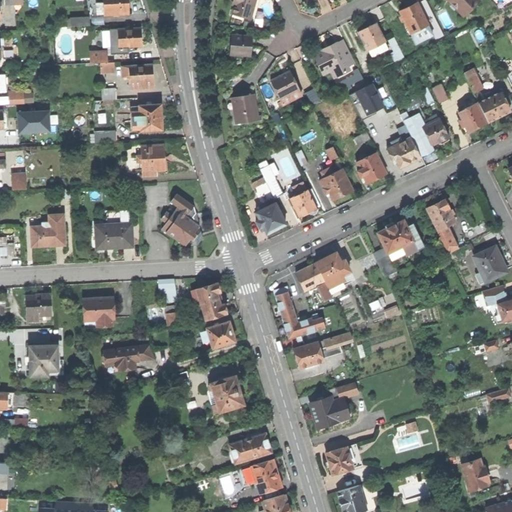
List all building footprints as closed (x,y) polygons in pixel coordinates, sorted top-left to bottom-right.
[(105,11),(105,15),(131,14),(131,3),(130,0),(104,0),(104,2),(105,11)] [(235,0),(232,14),(250,19),(253,9),(255,0),(235,0)] [(447,0),(463,16),(480,1),(478,0),(447,0)] [(400,11),(413,38),(430,29),(417,3),(408,7),(400,11)] [(76,18),(76,26),(90,25),(89,17),(76,18)] [(358,31),(367,50),(385,42),(375,23),(367,27),(358,31)] [(119,29),(120,48),(143,47),(142,38),(142,28),(119,29)] [(433,35),(430,29),(413,38),(416,44),(433,35)] [(229,55),(250,56),(251,46),(252,36),(230,34),(229,55)] [(392,52),(396,60),(405,55),(395,36),(389,39),(395,50),(392,52)] [(323,50),(313,55),(317,62),(314,65),(316,67),(320,68),(323,75),(333,69),(337,76),(348,71),(346,66),(354,62),(343,40),(336,43),(336,42),(328,46),(323,49),(323,50)] [(96,63),(102,63),(109,62),(108,52),(96,53),(96,61),(96,63)] [(102,63),(103,74),(116,73),(116,62),(109,62),(102,63)] [(132,79),(132,84),(152,84),(154,83),(154,75),(153,65),(131,66),(132,79)] [(453,71),(460,84),(467,81),(464,73),(461,68),(453,71)] [(347,79),(350,85),(363,79),(358,69),(353,72),(354,75),(347,79)] [(470,70),(464,73),(467,81),(473,93),(480,90),(470,70)] [(280,99),(299,89),(289,71),(279,76),(270,80),(280,99)] [(339,91),(350,85),(347,79),(336,85),(339,91)] [(369,80),(349,91),(363,116),(382,106),(369,80)] [(441,83),(433,87),(439,101),(448,97),(441,83)] [(152,88),(152,84),(132,84),(132,92),(149,91),(149,89),(152,88)] [(304,93),(309,105),(320,100),(314,88),(304,93)] [(103,90),(104,100),(118,99),(117,89),(103,90)] [(478,102),(488,122),(499,117),(510,111),(500,91),(478,102)] [(10,104),(10,105),(24,104),(23,93),(10,94),(10,96),(10,104)] [(232,97),(237,123),(257,120),(257,116),(253,94),(243,95),(232,97)] [(424,97),(429,107),(431,106),(435,104),(430,94),(424,97)] [(398,109),(400,114),(403,121),(418,113),(421,112),(415,101),(398,109)] [(437,103),(435,104),(431,106),(435,114),(440,111),(437,103)] [(465,125),(468,132),(477,127),(486,123),(476,103),(458,112),(462,119),(459,120),(462,127),(465,125)] [(141,129),(141,131),(163,130),(162,117),(161,104),(140,106),(140,112),(141,129)] [(51,109),(16,111),(17,135),(25,135),(41,134),(52,134),(51,109)] [(133,130),(141,129),(140,112),(132,113),(133,130)] [(408,130),(421,157),(434,151),(431,145),(422,126),(424,125),(423,123),(418,113),(403,121),(405,124),(408,130)] [(394,117),(399,127),(405,124),(403,121),(400,114),(394,117)] [(437,116),(423,123),(424,125),(438,119),(437,116)] [(363,122),(367,132),(369,135),(375,132),(369,119),(363,122)] [(438,119),(424,125),(422,126),(431,145),(436,142),(439,141),(447,137),(438,119)] [(398,135),(408,130),(405,124),(399,127),(395,129),(398,135)] [(96,132),(96,144),(117,143),(116,131),(96,132)] [(355,137),(358,145),(371,139),(369,135),(367,132),(355,137)] [(387,149),(392,159),(395,158),(399,167),(409,162),(419,157),(410,138),(400,143),(393,146),(387,149)] [(142,162),(143,171),(157,171),(164,170),(164,157),(163,145),(142,146),(142,156),(142,162)] [(326,150),(331,159),(337,156),(333,147),(326,150)] [(363,176),(367,183),(375,179),(386,174),(375,152),(357,162),(360,169),(357,171),(360,177),(363,176)] [(168,157),(164,157),(164,170),(157,171),(157,174),(169,173),(168,163),(168,157)] [(319,180),(326,194),(329,192),(333,200),(342,195),(352,190),(341,169),(319,180)] [(11,175),(12,182),(26,181),(26,174),(11,175)] [(26,189),(26,181),(12,182),(12,190),(26,189)] [(269,186),(270,189),(274,197),(274,198),(282,194),(276,182),(269,186)] [(296,186),(299,193),(306,190),(302,183),(296,186)] [(262,203),(274,197),(270,189),(258,195),(262,203)] [(299,193),(289,198),(298,217),(303,214),(307,212),(310,214),(315,211),(315,209),(316,208),(307,189),(306,190),(299,193)] [(178,207),(177,209),(194,220),(196,217),(193,215),(196,210),(193,205),(175,193),(170,202),(178,207)] [(427,209),(438,231),(449,226),(456,223),(445,200),(436,205),(427,209)] [(285,224),(274,203),(256,212),(259,220),(256,221),(259,227),(262,226),(266,234),(276,229),(285,224)] [(162,229),(186,245),(191,238),(195,241),(197,238),(199,235),(195,232),(200,224),(194,220),(177,209),(174,213),(176,215),(175,216),(166,211),(161,219),(167,223),(162,229)] [(105,211),(106,226),(130,224),(129,210),(105,211)] [(49,213),(49,221),(51,221),(51,223),(64,223),(64,212),(49,213)] [(378,233),(388,253),(390,252),(402,246),(414,240),(407,227),(404,220),(395,224),(394,222),(390,224),(386,226),(387,228),(378,233)] [(49,243),(65,242),(64,223),(51,223),(51,221),(49,221),(43,221),(43,224),(31,224),(32,244),(49,243)] [(114,248),(133,247),(132,224),(130,224),(106,226),(96,226),(97,249),(114,248)] [(413,224),(407,227),(414,240),(402,246),(406,253),(407,255),(424,247),(413,224)] [(452,234),(449,226),(438,231),(442,239),(449,236),(452,234)] [(456,250),(449,236),(442,239),(449,253),(456,250)] [(406,253),(402,246),(390,252),(393,259),(406,253)] [(482,272),(486,282),(508,271),(501,258),(496,246),(474,257),(482,272)] [(393,259),(390,252),(388,253),(377,258),(385,276),(398,270),(393,259)] [(316,263),(325,281),(326,283),(340,276),(350,271),(345,260),(341,262),(336,253),(326,258),(316,263)] [(305,291),(317,285),(325,281),(316,263),(306,268),(296,273),(305,291)] [(484,283),(486,282),(482,272),(478,274),(481,282),(484,283)] [(326,283),(331,293),(345,286),(340,276),(326,283)] [(165,295),(177,294),(175,279),(159,279),(161,295),(165,295)] [(333,298),(331,293),(326,283),(325,281),(317,285),(318,288),(317,288),(324,301),(331,297),(332,298),(333,298)] [(217,283),(197,289),(201,300),(207,319),(227,313),(224,304),(221,306),(219,299),(217,293),(220,292),(217,283)] [(195,302),(201,300),(197,289),(191,291),(195,302)] [(479,294),(481,302),(485,301),(486,302),(495,300),(492,290),(479,294)] [(276,295),(289,339),(325,328),(322,317),(313,320),(312,318),(298,322),(292,300),(291,300),(288,292),(276,295)] [(37,296),(26,296),(27,315),(38,315),(51,314),(50,295),(37,296)] [(98,298),(83,299),(84,310),(87,310),(88,320),(97,320),(97,323),(112,323),(111,319),(114,319),(113,298),(98,298)] [(502,321),(511,318),(511,298),(497,303),(500,314),(502,321)] [(385,311),(387,316),(399,311),(396,306),(385,311)] [(168,313),(170,327),(182,325),(180,311),(168,313)] [(230,321),(208,327),(211,338),(213,347),(225,344),(227,346),(231,345),(232,342),(235,341),(232,329),(230,321)] [(340,335),(319,342),(320,348),(342,341),(340,335)] [(475,347),(477,352),(487,350),(487,351),(499,348),(497,341),(475,347)] [(298,359),(300,368),(324,361),(320,348),(319,342),(295,349),(298,359)] [(151,343),(104,349),(104,352),(102,354),(103,360),(106,362),(106,365),(115,364),(119,367),(119,370),(138,368),(137,360),(140,360),(139,356),(154,355),(152,348),(151,343)] [(30,346),(30,376),(47,375),(47,371),(57,370),(57,360),(57,346),(43,346),(30,346)] [(64,360),(57,360),(57,370),(47,371),(47,375),(64,375),(64,360)] [(174,375),(176,382),(188,378),(186,372),(174,375)] [(213,405),(215,413),(244,404),(241,394),(243,394),(242,389),(240,385),(239,386),(236,375),(211,383),(212,384),(209,385),(210,389),(213,388),(218,404),(213,405)] [(356,383),(338,388),(340,396),(341,398),(359,392),(358,390),(361,389),(359,385),(357,386),(356,383)] [(324,391),(326,399),(331,398),(332,399),(340,396),(338,388),(337,387),(324,391)] [(488,395),(490,403),(511,396),(509,389),(488,395)] [(0,391),(0,404),(14,405),(14,392),(0,391)] [(483,405),(490,403),(488,395),(481,397),(483,405)] [(315,416),(319,427),(349,417),(343,399),(333,402),(332,399),(331,398),(326,399),(312,404),(315,416)] [(0,419),(0,424),(0,426),(14,427),(15,420),(0,419)] [(409,432),(419,429),(416,420),(407,423),(409,432)] [(230,445),(236,463),(272,452),(269,443),(266,434),(259,436),(258,432),(245,436),(246,440),(230,445)] [(356,444),(347,447),(353,468),(363,465),(356,444)] [(330,464),(333,474),(353,468),(347,447),(327,453),(330,464)] [(468,491),(491,484),(482,455),(459,462),(468,491)] [(257,483),(260,494),(283,487),(278,473),(274,459),(252,466),(254,473),(247,475),(251,485),(257,483)] [(369,482),(360,485),(367,509),(355,511),(369,511),(377,510),(369,482)] [(342,503),(344,511),(355,511),(367,509),(360,485),(338,491),(342,503)] [(129,490),(133,496),(139,492),(135,486),(129,490)] [(285,495),(264,501),(266,509),(266,511),(290,511),(288,504),(285,495)] [(237,500),(239,507),(251,504),(249,497),(237,500)] [(41,508),(40,511),(73,511),(74,503),(56,502),(55,509),(41,508)] [(92,503),(74,503),(73,511),(107,511),(108,511),(92,511),(92,503)]
